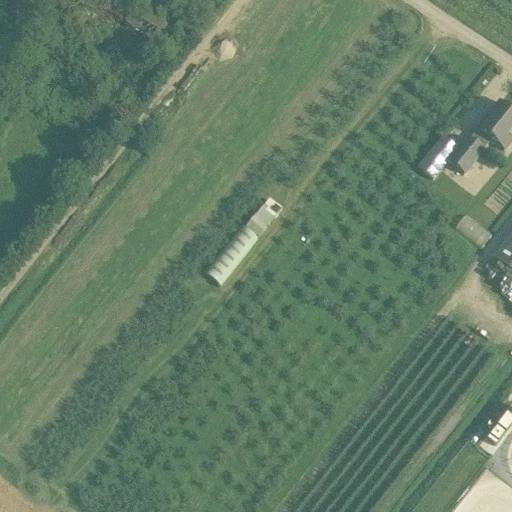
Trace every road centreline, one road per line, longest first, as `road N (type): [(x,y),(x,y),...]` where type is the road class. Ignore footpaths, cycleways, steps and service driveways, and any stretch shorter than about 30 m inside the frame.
road 1 (track): [(0,300),(245,0)]
road 2 (track): [(282,221),(445,16)]
